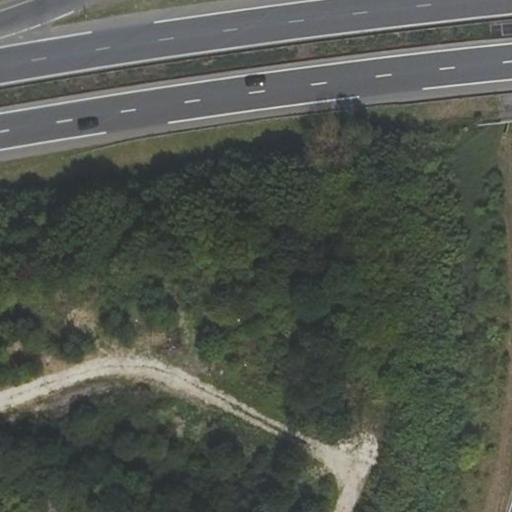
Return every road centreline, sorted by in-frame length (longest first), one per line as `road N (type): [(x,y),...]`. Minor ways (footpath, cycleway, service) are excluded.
road 1 (trunk): [(0,132),(511,64)]
road 2 (trunk): [(503,0),(0,65)]
